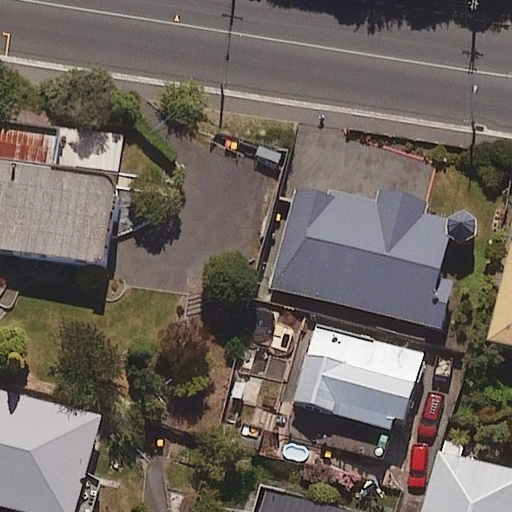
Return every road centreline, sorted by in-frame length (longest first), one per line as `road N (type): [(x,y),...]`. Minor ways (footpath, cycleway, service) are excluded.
road 1 (tertiary): [(511,105),(0,20)]
road 2 (tertiary): [(164,0),(511,53)]
